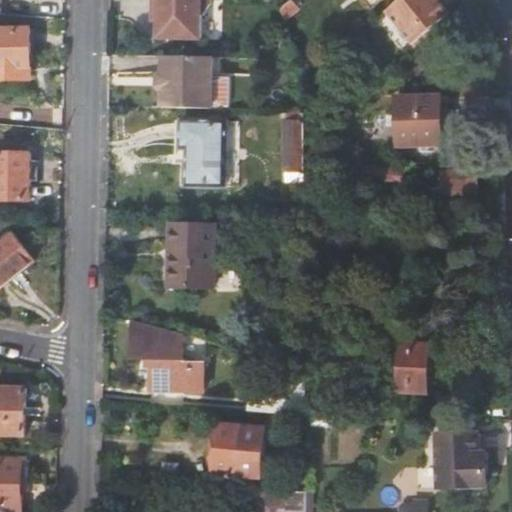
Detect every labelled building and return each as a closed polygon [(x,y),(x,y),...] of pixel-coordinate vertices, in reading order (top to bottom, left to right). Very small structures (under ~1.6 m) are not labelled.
[(152,0),(153,13),(159,14),(159,24),(159,39),(203,39),(203,0),(152,0)] [(403,0),(384,17),(411,50),(451,17),(441,4),(445,1),(444,0),(403,0)] [(302,10),(295,1),(283,11),(288,22),(302,10)] [(0,81),(33,81),(31,32),(0,31),(0,81)] [(210,110),(211,57),(164,56),(164,71),(158,76),(158,86),(163,91),(163,109),(170,109),(210,110)] [(400,146),(444,146),(443,98),(399,98),(400,146)] [(286,174),(306,174),(305,164),(305,112),(286,111),(286,174)] [(188,187),(227,187),(228,122),(182,122),(182,149),(189,149),(188,187)] [(0,155),(0,203),(31,204),(33,157),(0,155)] [(410,170),(372,167),(370,181),(409,185),(410,170)] [(480,186),(480,172),(444,172),(444,186),(480,186)] [(171,289),(216,290),(217,226),(172,225),(171,289)] [(0,246),(0,291),(36,264),(15,235),(0,246)] [(186,367),(187,335),(133,320),(132,359),(152,360),(152,393),(207,394),(207,368),(186,367)] [(402,395),(430,397),(433,344),(405,343),(402,395)] [(248,413),(267,414),(308,417),(308,379),(294,379),(293,400),(250,396),(248,413)] [(0,436),(27,437),(27,388),(0,388),(0,436)] [(438,395),(437,421),(466,421),(467,395),(438,395)] [(217,475),(265,477),(267,428),(220,426),(217,475)] [(487,453),(480,453),(479,432),(437,433),(438,488),(489,487),(487,453)] [(0,459),(0,511),(22,511),(22,460),(0,459)] [(239,492),(238,511),(307,511),(308,493),(239,492)] [(315,511),(316,492),(308,492),(308,493),(307,511),(315,511)] [(414,502),(413,511),(430,511),(430,502),(414,502)]
